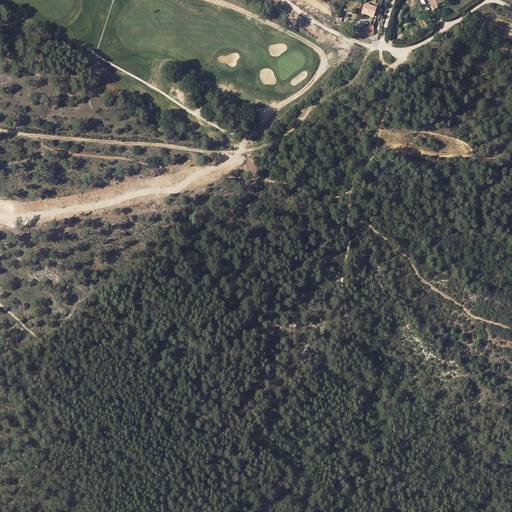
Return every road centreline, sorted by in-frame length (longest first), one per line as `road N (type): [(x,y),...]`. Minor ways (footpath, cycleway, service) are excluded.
road 1 (track): [(375,45),(347,83),(258,148),(0,130)]
road 2 (track): [(0,215),(171,190),(237,160),(237,150)]
road 3 (residential): [(393,0),(382,43),(398,50),(497,1)]
road 4 (track): [(285,0),(350,41),(384,46),(388,67),(403,50)]
